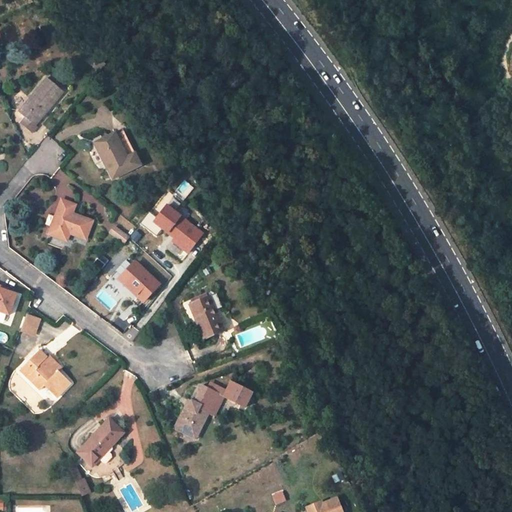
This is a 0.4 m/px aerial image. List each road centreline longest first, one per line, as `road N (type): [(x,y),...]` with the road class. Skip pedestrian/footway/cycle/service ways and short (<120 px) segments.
road 1 (primary): [(511,393),(434,232),(362,117),(268,0)]
road 2 (residential): [(169,361),(125,350),(0,252)]
